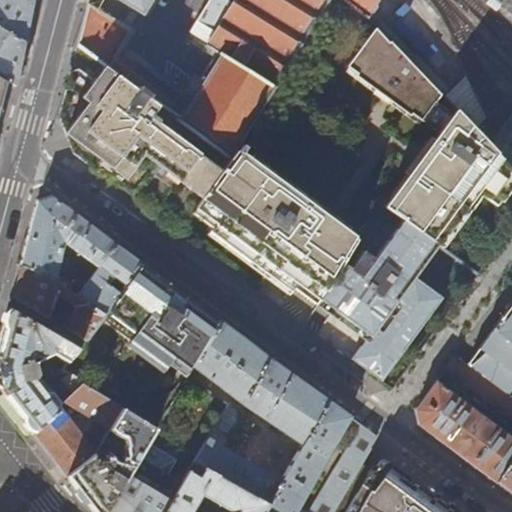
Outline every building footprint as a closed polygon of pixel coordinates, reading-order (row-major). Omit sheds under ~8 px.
[(30,0),(0,0),(0,28),(24,43),(29,21),(33,1),(30,0)] [(235,148),(327,0),(215,0),(201,23),(214,31),(207,42),(223,52),(192,103),(179,94),(180,92),(119,50),(132,28),(88,4),(84,20),(78,44),(106,65),(229,157),(235,148)] [(123,0),(145,11),(151,0),(123,0)] [(344,0),(367,17),(378,0),(344,0)] [(511,169),(498,154),(442,95),(390,39),(390,40),(376,26),(349,64),(360,72),(358,74),(410,113),(412,110),(441,132),(385,205),(403,218),(437,244),(480,186),(500,201),(511,184),(511,169)] [(20,66),(24,43),(0,28),(0,75),(6,79),(16,85),(20,66)] [(395,36),(390,39),(442,95),(447,90),(395,36)] [(195,207),(229,157),(106,65),(95,80),(80,69),(71,72),(64,99),(60,116),(73,153),(139,202),(177,231),(195,207)] [(511,133),(510,136),(508,139),(498,154),(511,169),(511,133)] [(357,238),(235,148),(229,157),(195,207),(319,300),(320,299),(342,263),(357,238)] [(27,239),(20,267),(52,282),(63,243),(96,268),(75,296),(102,314),(105,310),(140,262),(103,235),(51,197),(37,202),(27,239)] [(441,297),(413,276),(437,244),(403,218),(365,271),(359,267),(369,254),(363,250),(349,268),(342,263),(320,299),(319,300),(368,335),(350,359),(361,367),(380,381),(394,361),(417,330),(441,297)] [(179,291),(140,262),(105,310),(129,329),(141,312),(184,344),(174,361),(189,373),(193,366),(219,321),(179,291)] [(56,284),(52,282),(20,267),(15,286),(12,297),(83,340),(102,314),(75,296),(56,284)] [(511,302),(466,365),(507,395),(511,387),(511,302)] [(52,357),(65,365),(76,349),(9,307),(4,326),(0,341),(0,389),(33,433),(60,407),(59,406),(59,402),(55,396),(62,391),(54,381),(47,386),(42,379),(37,380),(36,381),(35,380),(36,379),(34,367),(35,360),(39,362),(52,357)] [(184,344),(141,312),(129,329),(134,332),(129,340),(164,367),(170,359),(174,361),(184,344)] [(222,447),(241,414),(241,410),(229,402),(194,460),(267,504),(279,511),(332,511),(346,489),(360,464),(376,437),(364,429),(320,396),(251,345),(219,321),(193,366),(301,441),(279,481),(222,447)] [(511,418),(511,398),(507,395),(466,365),(454,357),(432,387),(415,410),(418,424),(446,445),(495,481),(511,458),(511,438),(447,389),(455,377),(511,418)] [(71,397),(83,386),(68,377),(60,382),(71,397)] [(110,429),(123,409),(83,386),(71,397),(60,407),(33,433),(57,464),(66,475),(94,454),(110,429)] [(156,427),(123,409),(110,429),(114,433),(122,438),(125,445),(123,446),(126,452),(121,461),(117,459),(118,458),(108,453),(105,458),(99,459),(94,454),(66,475),(83,497),(94,511),(106,511),(139,456),(156,427)] [(163,511),(182,481),(139,456),(106,511),(163,511)] [(511,458),(495,481),(511,493),(511,458)] [(262,511),(267,504),(194,460),(182,481),(163,511),(262,511)] [(365,490),(376,475),(360,464),(346,489),(357,496),(357,495),(364,500),(369,493),(365,490)] [(456,511),(447,505),(442,511),(432,504),(437,498),(415,482),(393,466),(379,470),(376,475),(365,490),(369,493),(364,500),(357,495),(357,496),(344,511),(456,511)] [(447,505),(437,498),(432,504),(442,511),(447,505)]
